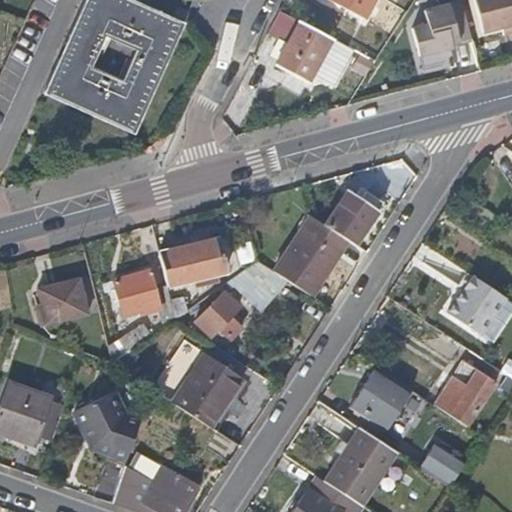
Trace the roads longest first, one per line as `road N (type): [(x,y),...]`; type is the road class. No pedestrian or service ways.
road 1 (secondary): [(0,232),(458,110)]
road 2 (residential): [(458,110),(461,134),(440,177),(222,511)]
